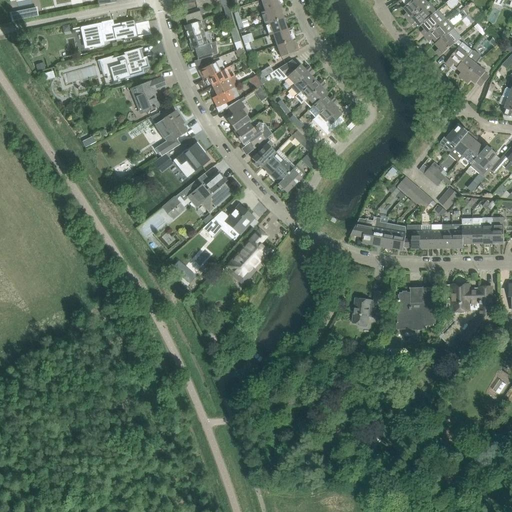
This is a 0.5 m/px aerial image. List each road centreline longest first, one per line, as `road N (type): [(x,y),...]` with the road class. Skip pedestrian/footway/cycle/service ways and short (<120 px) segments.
road 1 (residential): [(295,0),(327,63),(373,110),(319,167),(285,219)]
road 2 (residential): [(285,219),(211,136),(184,90),(158,0)]
road 3 (residential): [(511,261),(377,261),(324,244),(285,219)]
road 4 (residential): [(511,130),(476,118),(398,39),(374,0)]
road 5 (residential): [(0,30),(155,0)]
